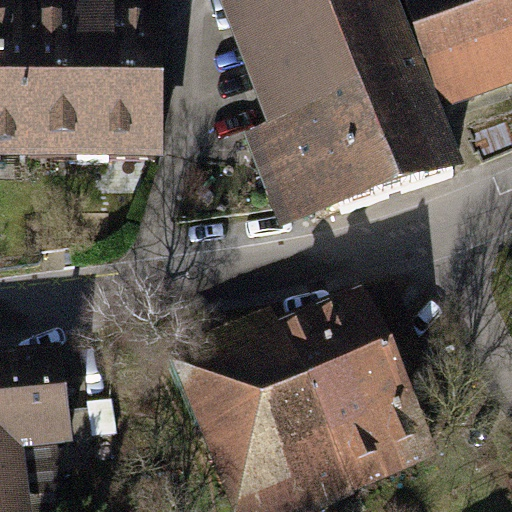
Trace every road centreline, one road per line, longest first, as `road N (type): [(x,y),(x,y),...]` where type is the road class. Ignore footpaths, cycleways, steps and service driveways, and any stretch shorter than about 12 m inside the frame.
road 1 (residential): [(438,226),(316,262),(0,305)]
road 2 (residential): [(438,226),(511,358)]
